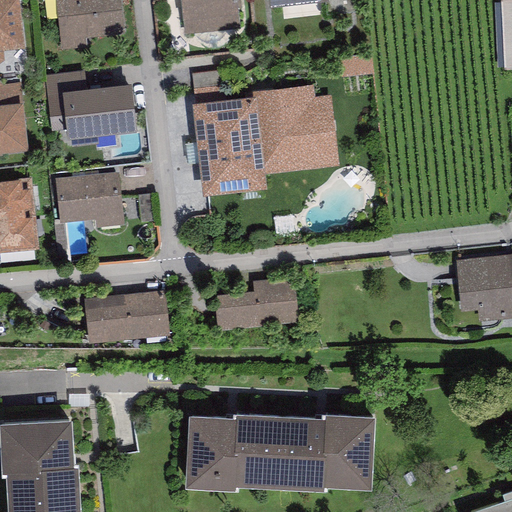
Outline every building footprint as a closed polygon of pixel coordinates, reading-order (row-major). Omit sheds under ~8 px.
[(24,38),(19,0),(0,0),(0,99),(22,97),(20,81),(1,82),(0,80),(0,60),(4,58),(2,42),(24,38)] [(55,0),(61,49),(88,46),(87,34),(124,31),(121,0),(55,0)] [(181,0),(185,31),(239,25),(236,0),(181,0)] [(61,71),(45,73),(51,124),(67,123),(68,132),(137,124),(132,76),(62,84),(61,71)] [(256,87),(256,90),(192,97),(202,189),(265,182),(264,171),(338,162),(330,92),(314,94),(313,81),(256,87)] [(0,99),(0,145),(27,143),(22,97),(0,99)] [(118,166),(53,173),(58,219),(97,215),(98,223),(123,221),(118,166)] [(0,247),(37,244),(31,183),(22,184),(22,174),(0,175),(0,247)] [(511,251),(456,257),(461,308),(478,306),(479,317),(511,313),(511,251)] [(254,288),(215,291),(218,324),(298,316),(294,274),(253,277),(254,288)] [(165,287),(83,295),(88,339),(170,331),(165,287)] [(235,408),(189,405),(184,479),(234,482),(234,476),(324,481),(324,475),(371,478),(375,407),(323,404),(323,408),(236,403),(235,408)] [(71,410),(0,412),(0,426),(2,463),(7,463),(9,511),(80,511),(78,457),(73,457),(71,410)] [(511,484),(502,488),(504,495),(511,492),(511,484)] [(511,511),(511,492),(504,495),(461,510),(461,511),(511,511)]
